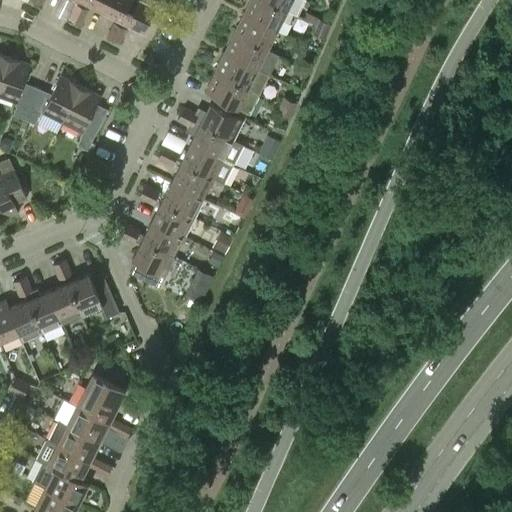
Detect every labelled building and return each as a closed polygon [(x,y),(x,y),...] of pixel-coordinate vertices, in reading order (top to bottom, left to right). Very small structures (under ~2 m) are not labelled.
[(103,10),(108,0),(84,0),(84,1),(103,10)] [(122,20),(132,0),(108,0),(103,10),(122,20)] [(143,30),(148,19),(159,25),(169,3),(162,0),(132,0),(122,20),(143,30)] [(293,14),(286,10),(264,0),(250,0),(244,13),(276,30),(285,34),(290,23),(289,22),(293,14)] [(264,0),(286,10),(290,0),(264,0)] [(71,10),(84,16),(87,9),(75,3),(71,10)] [(84,16),(71,10),(68,17),(80,24),(84,16)] [(266,49),(276,30),(244,13),(234,33),(266,49)] [(318,18),(315,25),(327,31),(331,23),(318,18)] [(110,29),(122,36),(126,29),(113,22),(110,29)] [(324,38),(327,31),(315,25),(312,32),(324,38)] [(122,36),(110,29),(106,37),(119,43),(122,36)] [(278,55),(266,49),(234,33),(224,52),(257,68),(268,74),(278,55)] [(268,74),(257,68),(224,52),(215,71),(247,88),(259,94),(268,74)] [(0,79),(8,56),(0,53),(0,79)] [(0,79),(0,96),(16,102),(16,106),(13,114),(24,119),(37,87),(23,81),(30,63),(8,56),(0,79)] [(301,57),(298,64),(310,70),(313,63),(301,57)] [(307,78),(310,70),(298,64),(294,72),(307,78)] [(259,94),(247,88),(215,71),(205,92),(249,114),(259,94)] [(35,124),(38,116),(42,111),(62,122),(80,85),(60,75),(51,93),(37,87),(24,119),(35,124)] [(80,85),(62,122),(82,132),(76,144),(88,150),(91,141),(92,142),(104,116),(93,111),(101,95),(80,85)] [(283,97),(280,104),(293,110),(296,102),(283,97)] [(194,120),(200,123),(232,139),(242,119),(210,103),(206,110),(197,106),(194,112),(190,110),(184,123),(188,125),(191,126),(194,120)] [(290,117),(293,110),(280,104),(277,111),(290,117)] [(177,119),(184,123),(190,110),(183,107),(177,119)] [(276,119),(272,129),(282,133),(286,123),(276,119)] [(242,144),(232,139),(200,123),(194,120),(191,126),(188,125),(185,130),(194,135),(190,142),(222,158),(233,164),(242,144)] [(280,141),(268,135),(260,152),(272,158),(280,141)] [(7,136),(1,138),(0,140),(0,145),(8,149),(12,139),(7,136)] [(233,164),(222,158),(190,142),(180,162),(213,178),(224,183),(233,164)] [(165,161),(171,149),(164,145),(158,158),(165,161)] [(171,149),(165,161),(172,165),(178,153),(171,149)] [(26,197),(22,187),(9,157),(0,160),(0,169),(2,174),(0,174),(0,219),(18,211),(14,202),(26,197)] [(203,197),(213,178),(180,162),(171,181),(203,197)] [(193,216),(203,197),(171,181),(161,200),(193,216)] [(138,197),(145,200),(152,188),(144,184),(138,197)] [(159,191),(152,188),(145,200),(153,204),(159,191)] [(239,202),(245,206),(250,197),(243,193),(239,202)] [(161,200),(151,220),(184,236),(193,216),(161,200)] [(174,255),(184,236),(151,220),(144,235),(138,232),(136,236),(174,255)] [(119,235),(126,239),(132,226),(125,223),(119,235)] [(139,230),(132,226),(126,239),(133,242),(134,240),(136,236),(138,232),(139,230)] [(232,240),(220,233),(212,249),(224,256),(232,240)] [(158,286),(174,255),(136,236),(134,240),(140,243),(131,259),(135,261),(130,272),(158,286)] [(218,267),(223,256),(213,251),(207,262),(218,267)] [(55,272),(68,266),(65,259),(52,264),(55,272)] [(68,266),(55,272),(58,279),(71,273),(68,266)] [(202,301),(213,274),(198,268),(187,295),(202,301)] [(82,315),(101,306),(106,317),(119,312),(101,271),(90,276),(88,273),(67,282),(82,315)] [(12,281),(16,289),(28,283),(25,276),(12,281)] [(67,282),(48,290),(62,323),(82,315),(67,282)] [(25,293),(28,299),(42,332),(62,323),(48,290),(37,295),(35,289),(32,291),(25,293)] [(0,340),(18,333),(19,332),(8,307),(9,307),(6,299),(0,301),(0,340)] [(21,341),(42,332),(28,299),(9,307),(8,307),(19,332),(18,333),(21,341)] [(118,401),(117,401),(124,388),(93,373),(87,386),(86,385),(76,405),(108,422),(110,418),(118,401)] [(8,389),(15,393),(21,380),(14,377),(8,389)] [(29,384),(21,380),(15,393),(22,396),(29,384)] [(121,423),(110,418),(108,422),(76,405),(66,425),(98,441),(106,426),(117,431),(121,423)] [(97,469),(101,461),(91,456),(98,441),(66,425),(57,420),(47,439),(89,460),(87,464),(97,469)] [(121,423),(117,431),(127,436),(131,428),(121,423)] [(79,480),(79,479),(87,464),(89,460),(47,439),(45,438),(35,458),(41,461),(47,463),(46,464),(54,468),(54,467),(79,480)] [(1,465),(9,469),(15,458),(7,454),(1,465)] [(87,483),(79,479),(79,480),(54,467),(54,468),(46,464),(47,463),(41,461),(31,480),(45,487),(77,503),(87,483)] [(101,461),(97,469),(108,475),(112,467),(101,461)] [(9,469),(1,465),(0,467),(0,477),(4,479),(9,469)] [(35,506),(46,511),(72,511),(77,503),(45,487),(35,506)]
